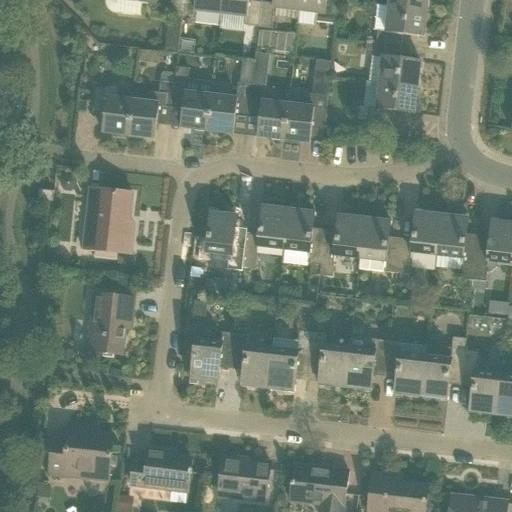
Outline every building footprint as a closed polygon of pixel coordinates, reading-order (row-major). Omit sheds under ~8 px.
[(117,0),(118,1),(113,0),(105,0),(105,2),(106,5),(108,8),(110,10),(113,12),(116,12),(140,15),(142,3),(156,5),(156,0),(117,0)] [(178,54),(182,21),(181,21),(183,0),(171,0),(165,53),(178,54)] [(183,0),(181,21),(182,21),(194,23),(195,12),(221,15),(222,0),(183,0)] [(261,2),(250,0),(249,0),(222,0),(221,15),(219,29),(245,31),(245,25),(258,27),(261,2)] [(274,0),(274,3),(261,2),(258,27),(277,29),(278,21),(272,21),(272,16),(298,19),(300,0),(274,0)] [(339,0),(300,0),(298,19),(337,24),(339,0)] [(388,0),(388,6),(427,11),(428,0),(388,0)] [(401,47),(402,35),(424,37),(427,11),(388,6),(388,7),(378,6),(375,30),(378,30),(376,44),(401,47)] [(257,52),(293,56),(296,33),(260,28),(257,52)] [(376,45),(367,44),(365,56),(372,56),(375,57),(376,45)] [(376,44),(376,45),(375,57),(372,56),(368,83),(379,84),(418,88),(421,61),(401,59),(399,59),(401,47),(376,44)] [(271,55),(257,54),(256,62),(270,63),(271,55)] [(315,70),(330,72),(331,62),(317,60),(315,70)] [(177,67),(175,83),(174,83),(171,107),(184,108),(181,128),(208,131),(212,94),(213,82),(189,80),(189,69),(177,67)] [(175,73),(174,73),(165,72),(161,74),(161,82),(174,83),(175,77),(175,73)] [(171,107),(174,83),(161,82),(160,93),(150,92),(146,97),(148,101),(133,99),(129,136),(155,139),(159,106),(171,107)] [(237,97),(212,94),(208,131),(234,134),(236,115),(248,116),(252,84),(238,83),(237,97)] [(284,140),(288,103),(264,100),(265,86),(252,84),(248,116),(260,117),(258,137),(284,140)] [(377,108),(361,106),(359,120),(392,124),(394,111),(415,114),(418,88),(379,84),(377,108)] [(105,114),(104,128),(103,133),(129,136),(133,99),(134,94),(120,92),(117,85),(104,89),(96,88),(93,113),(105,114)] [(303,105),(288,103),(284,140),(310,143),(312,130),(324,131),(329,96),(304,93),(303,105)] [(87,112),(87,102),(79,101),(78,111),(87,112)] [(91,189),(84,250),(94,251),(94,258),(117,260),(118,253),(132,254),(133,236),(130,235),(133,194),(91,189)] [(53,201),(54,191),(40,190),(39,200),(53,201)] [(263,207),(259,241),(247,239),(243,268),(257,270),(259,248),(284,251),(289,210),(263,207)] [(308,263),(312,264),(321,265),(324,236),(312,235),(315,213),(289,210),(284,251),(283,263),(308,266),(308,263)] [(231,258),(231,262),(230,267),(243,268),(247,239),(235,238),(238,216),(211,213),(206,255),(231,258)] [(416,213),(413,246),(400,245),(397,274),(401,274),(400,279),(407,279),(408,275),(410,275),(413,254),(437,257),(442,216),(416,213)] [(339,216),(337,237),(324,236),(321,265),(320,276),(333,278),(334,267),(335,258),(360,260),(365,219),(339,216)] [(461,270),(460,279),(469,280),(473,281),(477,248),(465,247),(468,219),(442,216),(437,257),(436,268),(461,270)] [(400,245),(388,243),(391,222),(365,219),(360,260),(359,269),(385,273),(385,277),(396,278),(396,273),(397,274),(400,245)] [(473,281),(486,282),(487,272),(491,272),(497,267),(497,264),(511,265),(511,223),(493,222),(489,249),(477,248),(473,281)] [(60,267),(62,254),(50,252),(48,264),(60,267)] [(312,264),(310,275),(320,276),(321,265),(312,264)] [(460,282),(467,283),(466,289),(472,290),(473,281),(460,279),(460,282)] [(485,291),(486,282),(473,281),(472,290),(485,291)] [(86,354),(122,358),(127,318),(133,319),(135,299),(92,295),(86,354)] [(313,333),(315,324),(301,322),(299,341),(275,338),(273,348),(272,348),(267,389),(294,392),(297,370),(308,372),(313,333)] [(223,331),(222,342),(197,339),(192,380),(218,383),(221,362),(232,363),(235,334),(232,334),(233,332),(223,331)] [(308,372),(321,373),(320,385),(345,388),(350,346),(325,343),(326,334),(313,333),(308,372)] [(249,336),(235,334),(232,363),(245,364),(242,386),(267,389),(272,348),(248,345),(249,336)] [(389,341),(385,341),(351,337),(350,346),(345,388),(371,391),(374,369),(386,371),(389,341)] [(447,400),(450,378),(461,379),(465,351),(466,339),(453,337),(452,348),(428,346),(422,397),(447,400)] [(422,397),(428,346),(389,341),(386,371),(398,372),(395,394),(422,397)] [(73,363),(74,351),(62,350),(61,362),(73,363)] [(488,363),(486,363),(477,361),(478,352),(465,351),(461,379),(474,381),(470,412),(496,415),(501,374),(487,372),(488,363)] [(511,375),(501,374),(496,415),(511,417),(511,375)] [(50,474),(70,476),(109,481),(114,436),(86,433),(87,427),(69,425),(68,437),(54,436),(50,474)] [(135,460),(132,487),(172,492),(171,502),(185,504),(187,489),(190,489),(193,469),(190,469),(192,459),(165,456),(166,452),(150,450),(148,462),(135,460)] [(224,457),(219,499),(266,504),(271,462),(224,457)] [(296,465),(292,503),(319,506),(318,511),(343,511),(344,506),(345,506),(350,472),(296,465)] [(373,474),(369,511),(425,511),(428,486),(392,482),(393,477),(373,474)] [(49,498),(51,498),(52,491),(47,484),(39,484),(37,497),(39,497),(49,498)] [(131,511),(133,496),(118,495),(116,511),(131,511)] [(452,496),(450,511),(506,511),(507,505),(508,502),(452,496)]
